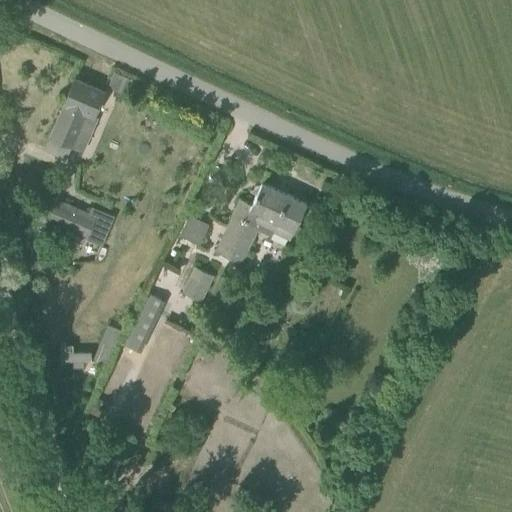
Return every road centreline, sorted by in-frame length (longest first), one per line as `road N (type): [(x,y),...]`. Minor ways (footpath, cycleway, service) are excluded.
road 1 (unclassified): [(5,0),(384,177),(511,218)]
road 2 (track): [(0,283),(74,511)]
